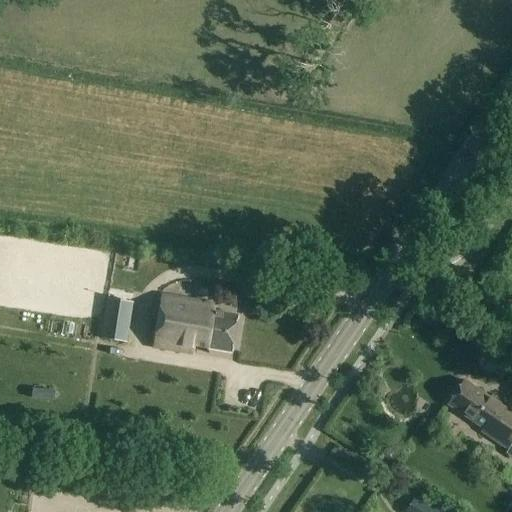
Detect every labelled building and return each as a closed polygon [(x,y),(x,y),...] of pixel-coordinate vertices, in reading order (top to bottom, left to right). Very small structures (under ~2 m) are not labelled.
[(230,356),(236,316),(214,312),(215,305),(163,296),(154,348),(193,355),(194,349),(230,356)] [(125,345),(132,303),(106,298),(100,340),(125,345)] [(69,310),(68,342),(87,342),(88,310),(69,310)] [(53,346),(56,324),(8,317),(5,339),(53,346)] [(489,398),(463,380),(446,404),(482,429),(480,431),(507,450),(511,442),(511,410),(491,396),(489,398)] [(479,470),(496,446),(489,441),(483,449),(421,406),(409,422),(479,470)]
